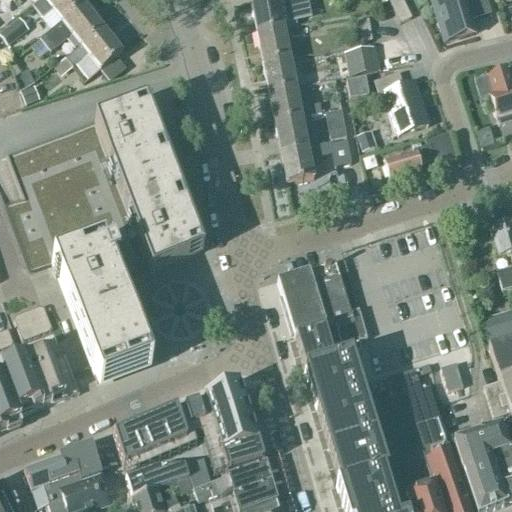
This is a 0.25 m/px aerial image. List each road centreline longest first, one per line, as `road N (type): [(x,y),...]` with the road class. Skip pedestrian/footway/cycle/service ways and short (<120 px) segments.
road 1 (residential): [(0,456),(263,346)]
road 2 (tertiary): [(237,252),(200,73),(172,0)]
road 3 (residential): [(237,252),(477,186)]
road 4 (residential): [(477,186),(440,87),(445,70),(511,49)]
road 5 (tertiary): [(316,511),(263,346)]
road 6 (unknown): [(14,298),(60,311),(99,414)]
